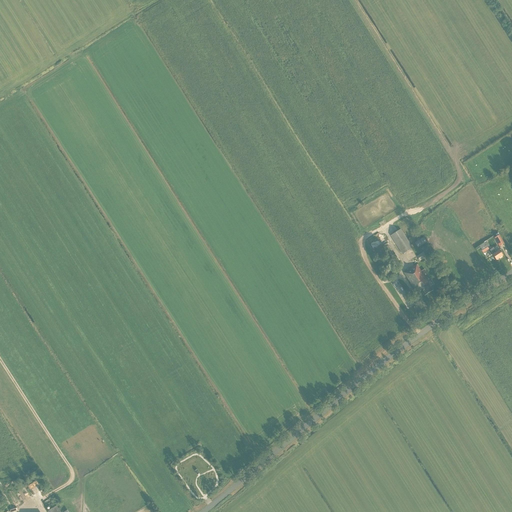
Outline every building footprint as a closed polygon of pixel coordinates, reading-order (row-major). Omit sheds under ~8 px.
[(390,236),(403,255),(412,248),(400,229),(390,236)] [(495,238),(499,246),(504,244),(499,235),(495,238)] [(417,247),(425,243),(426,242),(424,237),(415,243),(417,247)] [(486,242),(479,246),(480,247),(480,248),(482,251),(482,252),(483,253),(489,249),(487,247),(489,246),(486,242)] [(387,243),(382,246),(385,251),(383,252),(387,259),(389,257),(396,269),(402,266),(395,254),(393,255),(388,246),(387,243)] [(493,255),(496,260),(503,256),(499,250),(496,252),(493,248),(490,250),(493,255)] [(417,256),(420,261),(426,257),(423,252),(417,256)] [(420,288),(425,295),(433,290),(417,265),(403,273),(415,291),(420,288)] [(27,484),(29,489),(38,484),(35,480),(27,484)] [(42,490),(40,491),(38,488),(35,490),(37,493),(39,492),(41,496),(44,494),(42,490)]
